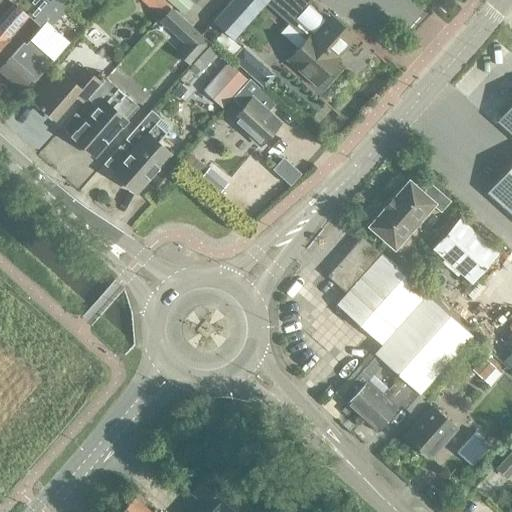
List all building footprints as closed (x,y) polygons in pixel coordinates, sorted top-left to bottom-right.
[(46,0),(18,0),(0,20),(0,45),(8,37),(5,35),(26,13),(33,20),(50,0),(47,0),(46,0)] [(0,0),(0,20),(18,0),(0,0)] [(24,42),(0,67),(0,70),(20,89),(33,75),(37,78),(69,42),(49,24),(67,5),(61,0),(50,0),(33,20),(41,27),(26,44),(24,42)] [(170,5),(163,0),(145,0),(161,15),(170,5)] [(167,0),(183,15),(193,4),(189,0),(167,0)] [(332,16),(328,20),(310,3),(312,0),(231,0),(213,21),(233,39),(265,3),(306,39),(289,58),(316,82),(322,76),(326,76),(332,69),(332,64),(338,58),(334,54),(340,47),(341,49),(353,35),(332,16)] [(187,45),(177,56),(189,67),(210,44),(170,7),(159,19),(187,45)] [(195,77),(217,53),(210,46),(188,70),(195,77)] [(276,76),(243,47),(232,59),(264,88),(276,76)] [(247,80),(227,63),(203,89),(222,106),(247,80)] [(86,97),(87,98),(105,77),(100,72),(96,77),(85,67),(74,80),(61,69),(33,100),(53,117),(74,94),(82,101),(86,97)] [(105,77),(87,98),(94,105),(69,133),(90,152),(102,138),(105,141),(137,105),(105,77)] [(242,107),(231,119),(260,145),(280,122),(259,103),(267,94),(249,78),(232,97),(242,107)] [(187,89),(180,83),(172,92),(180,98),(187,89)] [(511,106),(497,123),(511,136),(511,166),(487,195),(511,217),(511,106)] [(157,142),(171,126),(150,108),(124,137),(134,146),(112,170),(135,191),(169,154),(157,142)] [(205,166),(191,154),(184,162),(198,174),(205,166)] [(369,225),(394,247),(432,203),(440,210),(449,200),(430,184),(422,193),(408,180),(393,198),(392,197),(384,206),(385,207),(369,225)] [(498,255),(459,220),(432,250),(471,285),(498,255)] [(474,337),(362,237),(327,276),(347,295),(336,307),(381,347),(374,355),(399,378),(418,395),(420,392),(467,340),(469,343),(474,337)] [(491,386),(504,371),(490,360),(491,358),(486,354),(472,369),(491,386)] [(360,416),(380,395),(365,381),(382,363),(374,356),(364,367),(364,368),(339,396),(346,402),(345,403),(357,413),(360,416)] [(385,389),(380,395),(360,416),(376,430),(395,409),(400,404),(411,414),(427,398),(420,392),(418,395),(399,378),(387,390),(385,389)] [(456,426),(432,405),(405,436),(429,457),(456,426)] [(479,426),(475,431),(479,434),(483,430),(479,426)] [(472,467),(491,445),(475,431),(456,453),(472,467)] [(229,511),(243,497),(211,469),(191,492),(204,502),(200,507),(198,505),(190,511),(229,511)] [(151,511),(134,496),(119,511),(151,511)]
